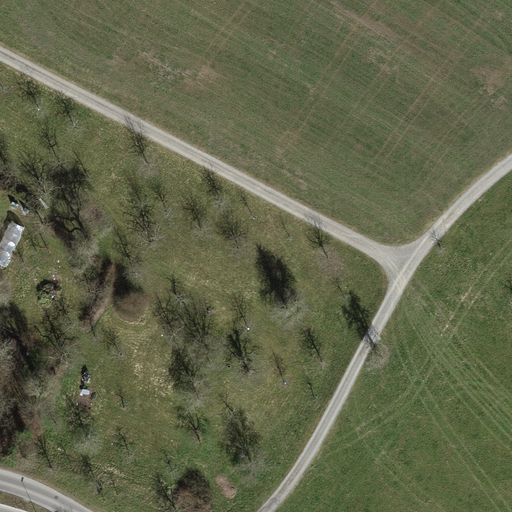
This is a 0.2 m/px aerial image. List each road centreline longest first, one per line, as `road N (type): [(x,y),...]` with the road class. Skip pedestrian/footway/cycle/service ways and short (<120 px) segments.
road 1 (track): [(409,269),(0,53)]
road 2 (track): [(265,511),(313,446),(417,255),(511,161)]
